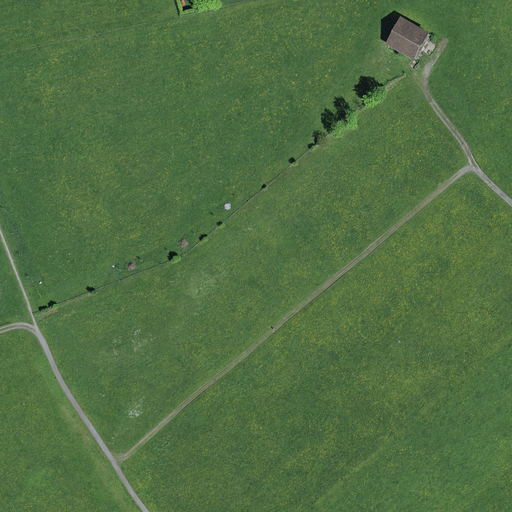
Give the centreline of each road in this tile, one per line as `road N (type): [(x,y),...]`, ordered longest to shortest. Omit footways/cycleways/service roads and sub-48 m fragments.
road 1 (track): [(476,170),(462,172),(114,465)]
road 2 (track): [(148,511),(61,379),(40,331)]
road 3 (track): [(511,203),(476,170),(425,89),(445,43)]
